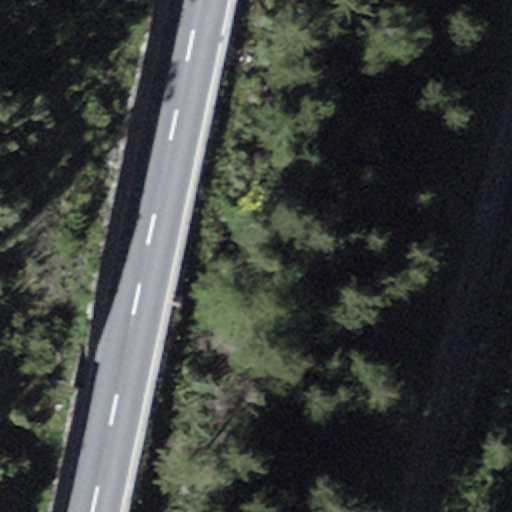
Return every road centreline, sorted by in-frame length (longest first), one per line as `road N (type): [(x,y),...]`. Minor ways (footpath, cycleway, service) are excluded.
road 1 (primary): [(192,0),(85,511)]
road 2 (track): [(511,95),(409,511)]
